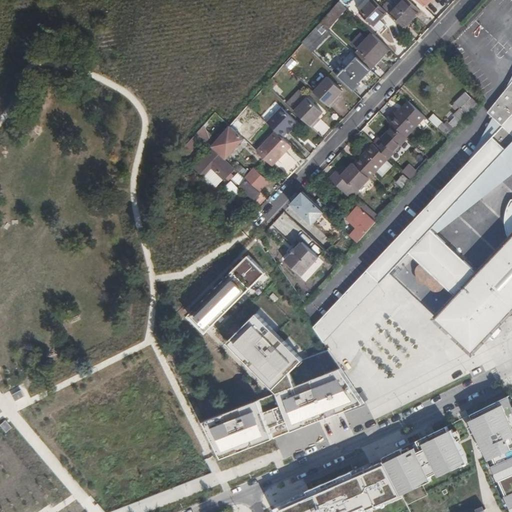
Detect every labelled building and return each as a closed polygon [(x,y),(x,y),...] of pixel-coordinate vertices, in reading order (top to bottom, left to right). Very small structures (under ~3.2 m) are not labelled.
[(408,0),(401,0),(389,13),(405,28),(421,11),(408,0)] [(434,0),(431,4),(437,10),(446,0),(434,0)] [(374,26),(387,13),(374,1),(362,14),(374,26)] [(347,9),(339,2),(321,22),(329,30),(347,9)] [(329,30),(321,22),(303,43),(312,51),(331,32),(329,30)] [(359,50),(369,40),(361,32),(351,42),(359,50)] [(375,64),(389,48),(374,34),(369,40),(359,50),(375,64)] [(359,50),(355,55),(357,56),(370,69),(375,64),(359,50)] [(370,69),(357,56),(345,69),(344,68),(337,75),(353,90),(359,83),(358,82),(370,69)] [(336,101),(334,99),(343,91),(328,77),(315,92),(331,107),(336,101)] [(313,326),(324,342),(386,276),(409,252),(456,296),(437,317),(451,331),(453,329),(456,333),(455,334),(473,351),(511,309),(511,199),(509,202),(508,205),(506,212),(505,218),(505,225),(507,232),(510,239),(479,273),(437,233),(511,173),(511,159),(508,163),(505,158),(511,150),(511,81),(508,87),(488,112),(494,117),(503,126),(469,161),(313,326)] [(448,137),(468,115),(462,110),(472,100),(466,94),(454,108),(457,111),(453,116),(455,119),(448,127),(443,123),(439,128),(448,137)] [(318,121),(315,119),(323,112),(307,97),(294,111),(312,127),(318,121)] [(462,110),(468,115),(478,105),(472,100),(462,110)] [(398,117),(410,103),(408,102),(396,115),(398,117)] [(393,112),(387,119),(394,125),(406,137),(424,116),(410,103),(398,117),(396,115),(393,112)] [(242,122),(253,110),(248,105),(231,125),(238,132),(244,125),(242,122)] [(275,130),(282,137),(287,132),(291,127),(296,121),(281,107),(267,123),(275,130)] [(259,123),(263,119),(258,114),(254,118),(259,123)] [(485,132),(469,161),(503,126),(494,117),(485,132)] [(320,134),(326,128),(320,121),(314,127),(320,134)] [(235,145),(243,137),(238,132),(231,125),(212,147),(220,154),(231,142),(235,145)] [(383,142),(377,148),(389,158),(389,159),(408,139),(406,137),(394,125),(380,140),(383,142)] [(256,150),(273,165),(291,146),(286,141),(282,137),(275,130),(256,150)] [(226,160),(244,138),(243,137),(235,145),(231,142),(220,154),(226,160)] [(194,146),(189,142),(177,157),(180,161),(194,146)] [(373,144),(354,164),(370,179),(389,158),(377,148),(373,144)] [(210,169),(203,159),(203,158),(212,147),(211,145),(192,166),(204,176),(210,169)] [(226,160),(220,154),(212,147),(203,158),(203,159),(210,169),(212,167),(224,179),(235,168),(226,160)] [(406,155),(398,164),(405,171),(414,161),(412,159),(417,154),(413,150),(408,155),(406,155)] [(358,191),(370,179),(354,164),(354,163),(342,176),(338,172),(331,180),(343,191),(350,184),(358,191)] [(272,180),(260,169),(251,179),(263,190),(272,180)] [(394,186),(402,193),(411,183),(403,175),(394,186)] [(246,179),(239,186),(254,200),(260,193),(246,179)] [(236,198),(242,191),(232,181),(226,187),(236,198)] [(378,201),(367,214),(376,222),(381,217),(380,216),(393,200),(382,190),(374,198),(378,201)] [(303,209),(300,212),(314,224),(315,223),(323,230),(327,226),(325,225),(332,218),(315,203),(304,192),(294,202),(303,209)] [(321,196),(315,203),(332,218),(332,219),(338,213),(321,196)] [(374,198),(363,210),(367,214),(378,201),(374,198)] [(292,204),(300,212),(303,209),(294,202),(292,204)] [(358,228),(351,236),(358,243),(376,222),(367,214),(363,210),(360,208),(349,220),(358,228)] [(302,242),(285,260),(301,275),(318,257),(302,242)] [(249,255),(190,314),(207,331),(266,272),(249,255)] [(257,314),(229,342),(279,392),(204,421),(222,458),(364,402),(329,351),(303,360),(257,314)] [(187,318),(204,333),(206,331),(189,316),(187,318)] [(30,376),(16,384),(24,397),(38,389),(30,376)] [(511,404),(510,399),(476,413),(478,419),(471,422),(488,460),(493,458),(511,501),(511,404)] [(403,447),(384,456),(387,463),(402,493),(452,469),(450,465),(466,457),(450,425),(418,440),(421,446),(406,453),(403,447)] [(276,443),(255,452),(257,458),(250,461),(256,475),(284,464),(276,443)] [(387,463),(284,508),(285,511),(356,511),(402,493),(387,463)] [(184,496),(214,488),(211,476),(181,484),(184,496)]
